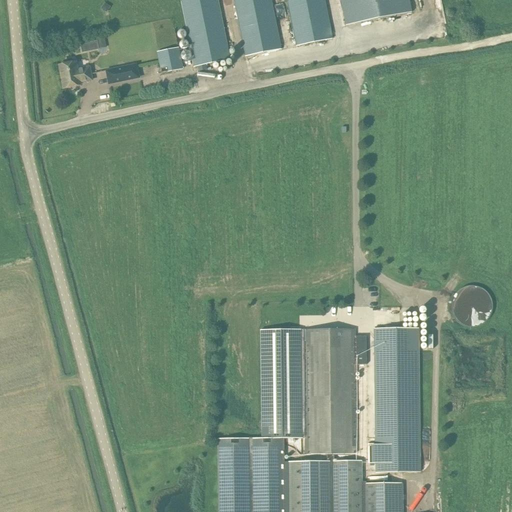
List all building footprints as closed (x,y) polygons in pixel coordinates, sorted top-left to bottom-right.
[(230,59),(217,0),(180,0),(194,67),(198,66),(206,64),(230,59)] [(281,49),(270,0),(234,0),(245,56),(281,49)] [(332,39),(324,0),(287,0),(296,46),(332,39)] [(340,0),(346,25),(411,11),(408,0),(340,0)] [(179,39),(181,39),(183,39),(184,39),(186,37),(186,35),(186,34),(185,32),(184,31),(182,30),(180,30),(179,31),(178,32),(177,34),(177,36),(178,38),(179,39)] [(104,37),(97,39),(97,41),(98,45),(105,44),(104,37)] [(187,41),(185,41),(183,40),(181,41),(180,42),(179,44),(179,46),(180,48),(181,49),(183,50),(185,50),(186,49),(188,48),(188,46),(189,44),(188,43),(187,41)] [(80,44),(82,53),(99,50),(98,45),(97,41),(80,44)] [(183,69),(178,48),(157,52),(161,73),(183,69)] [(191,57),(191,56),(191,55),(191,54),(190,53),(189,52),(188,52),(188,51),(187,51),(186,51),(185,51),(184,51),(183,52),(182,53),(181,54),(181,55),(181,56),(181,57),(181,58),(182,58),(182,59),(183,60),(184,61),(185,61),(186,61),(187,61),(188,61),(188,60),(189,60),(190,59),(190,58),(191,58),(191,57)] [(66,88),(80,85),(80,83),(92,80),(89,68),(77,70),(76,62),(59,66),(62,81),(64,88),(66,88)] [(109,84),(139,78),(136,65),(106,71),(109,84)] [(454,322),(487,322),(487,288),(454,288),(454,322)] [(327,462),(289,463),(289,511),(402,511),(402,484),(366,485),(366,482),(361,482),(361,462),(334,462),(333,454),(356,453),(355,365),(366,365),(366,336),(354,336),(354,329),(304,330),(304,338),(305,438),(305,454),(327,454),(327,462)] [(376,463),(376,473),(420,472),(418,329),(374,329),(376,444),(368,444),(368,463),(376,463)] [(218,439),(217,440),(218,511),(284,511),(283,442),(283,439),(283,438),(305,438),(304,338),(304,330),(301,330),(286,330),(260,330),(262,438),(262,439),(218,439)]
